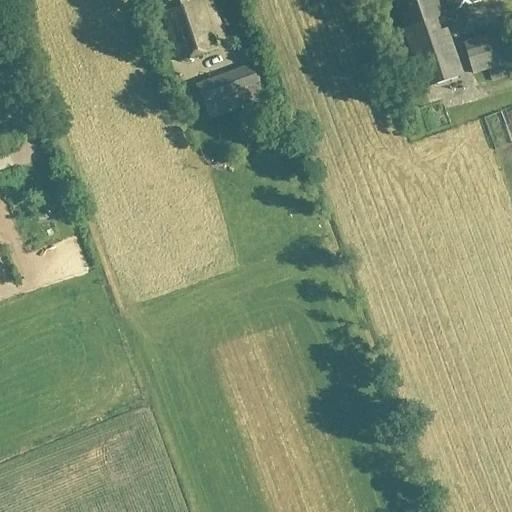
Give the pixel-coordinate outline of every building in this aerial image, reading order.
[(196,0),(154,0),(175,65),(213,53),(196,0)] [(369,0),(373,11),(387,7),(384,0),(369,0)] [(390,0),(420,91),(460,78),(433,0),(390,0)] [(475,0),(442,0),(447,14),(477,4),(475,0)] [(511,77),(511,43),(507,29),(461,44),(471,75),(487,70),(489,83),(511,77)] [(261,100),(249,66),(195,86),(207,120),(261,100)]
